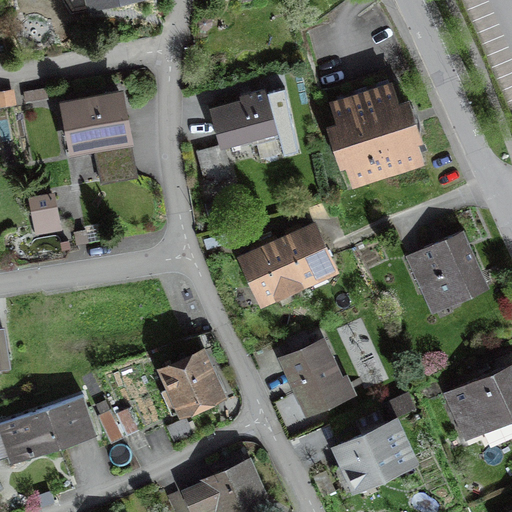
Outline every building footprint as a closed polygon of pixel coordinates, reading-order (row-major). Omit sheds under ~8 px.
[(147,0),(74,0),(77,16),(148,2),(147,0)] [(392,82),(331,103),(341,134),(336,136),(352,183),(423,159),(408,112),(403,114),(392,82)] [(123,85),(59,97),(70,154),(94,149),(101,183),(140,175),(123,85)] [(240,95),(210,104),(221,145),(279,129),(267,85),(239,92),(240,95)] [(55,196),(30,199),(33,230),(58,227),(55,196)] [(280,234),(304,284),(336,268),(312,219),(280,234)] [(462,230),(400,258),(429,321),(490,294),(462,230)] [(304,284),(280,234),(234,257),(259,306),(304,284)] [(324,336),(270,360),(303,433),(357,409),(324,336)] [(222,403),(197,349),(149,372),(174,425),(222,403)] [(511,365),(438,398),(462,453),(511,431),(511,365)] [(81,399),(0,428),(0,457),(6,474),(97,441),(81,399)] [(112,408),(100,413),(110,440),(123,434),(115,416),(112,408)] [(129,410),(115,416),(123,434),(137,428),(129,410)] [(393,420),(324,450),(347,503),(416,472),(393,420)] [(241,462),(175,488),(183,511),(252,511),(262,508),(241,462)]
